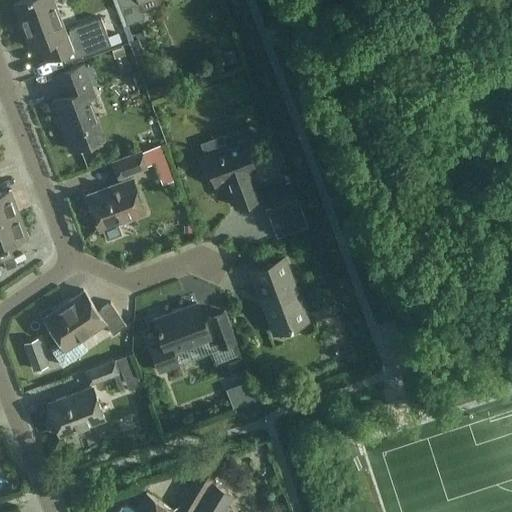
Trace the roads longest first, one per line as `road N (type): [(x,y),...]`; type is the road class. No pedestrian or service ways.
road 1 (residential): [(75,260),(0,64)]
road 2 (residential): [(223,271),(190,259),(128,282),(75,260)]
road 3 (residential): [(50,511),(0,378)]
